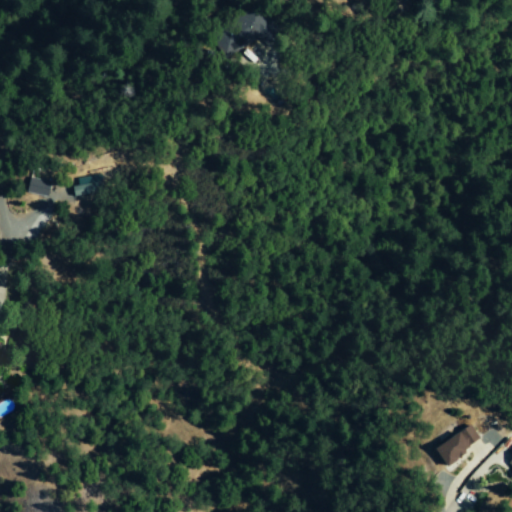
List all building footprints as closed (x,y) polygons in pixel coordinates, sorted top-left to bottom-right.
[(215,56),(260,38),(250,14),(205,33),(215,56)] [(71,188),(64,190),(66,201),(95,195),(91,177),(70,182),(71,188)] [(18,194),(39,200),(43,184),(22,179),(18,194)] [(473,441),(464,424),(425,446),(435,463),(473,441)] [(511,449),(500,460),(511,472),(511,449)]
